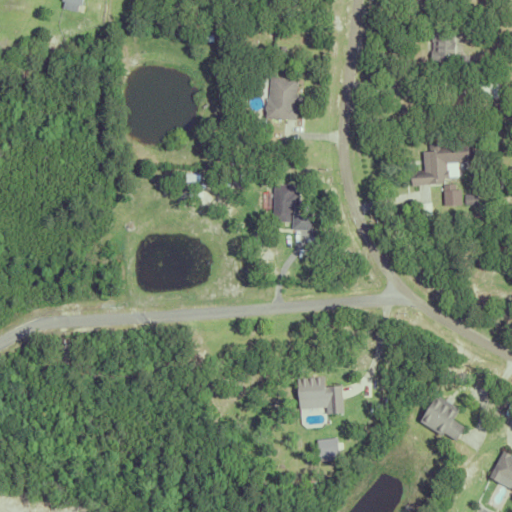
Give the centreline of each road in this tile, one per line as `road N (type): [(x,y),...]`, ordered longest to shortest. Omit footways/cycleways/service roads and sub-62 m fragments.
road 1 (residential): [(396,286),(78,313),(0,339)]
road 2 (residential): [(511,356),(396,286),(377,263),(353,209),(341,144)]
road 3 (residential): [(341,144),(352,0)]
